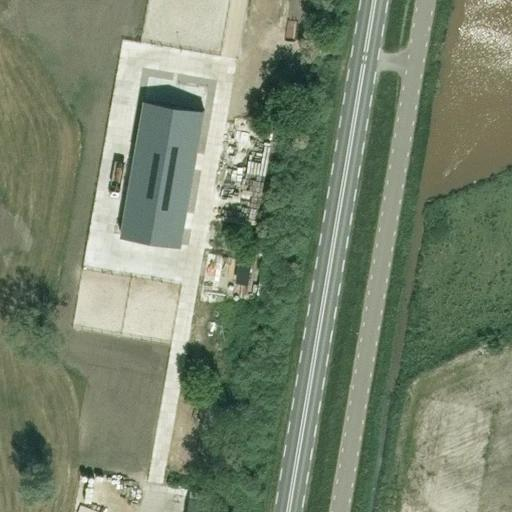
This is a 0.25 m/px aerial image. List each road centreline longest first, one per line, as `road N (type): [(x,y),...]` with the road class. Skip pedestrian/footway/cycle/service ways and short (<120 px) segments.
road 1 (primary): [(287,511),(364,57)]
road 2 (unclassified): [(339,511),(414,66)]
